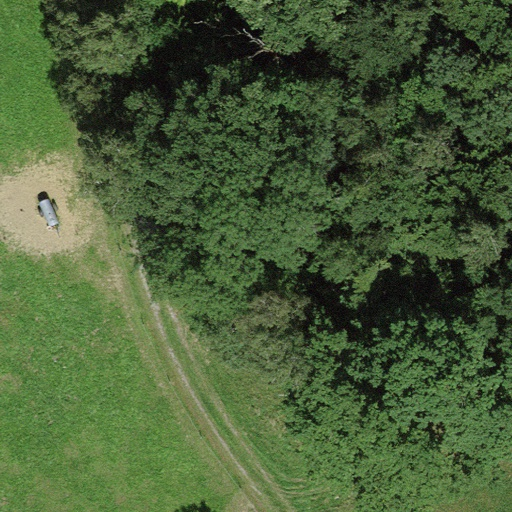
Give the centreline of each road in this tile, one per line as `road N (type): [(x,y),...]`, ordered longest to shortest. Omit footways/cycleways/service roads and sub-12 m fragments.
road 1 (track): [(98,0),(145,229),(287,511)]
road 2 (track): [(145,229),(365,422),(426,459)]
